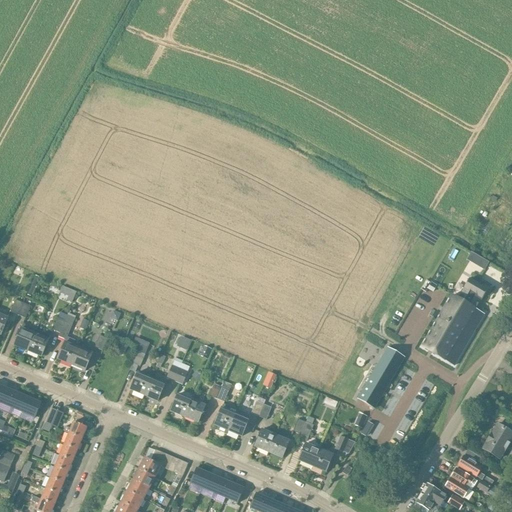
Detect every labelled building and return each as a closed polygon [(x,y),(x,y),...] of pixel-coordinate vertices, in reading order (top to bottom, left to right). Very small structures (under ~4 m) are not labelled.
[(481,259),(477,266),(484,270),(488,263),(481,259)] [(39,277),(35,276),(27,295),(30,296),(34,288),(35,289),(37,285),(35,285),(39,277)] [(469,280),(458,299),(475,309),(481,299),(482,299),(487,290),(481,287),(482,285),(476,282),(475,283),(469,280)] [(71,290),(69,296),(67,301),(71,303),(73,298),(76,292),(71,290)] [(452,296),(421,347),(453,366),(484,315),(475,309),(458,299),(452,296)] [(18,316),(23,304),(16,301),(11,313),(14,314),(18,316)] [(25,319),(30,307),(23,304),(18,316),(22,317),(25,319)] [(60,333),(67,318),(61,315),(59,319),(58,318),(53,330),(60,333)] [(70,345),(72,340),(67,338),(75,319),(67,316),(67,318),(60,333),(58,337),(66,340),(58,360),(71,365),(78,349),(70,345)] [(491,329),(494,324),(488,320),(484,325),(491,329)] [(82,322),(80,328),(85,331),(88,325),(82,322)] [(28,352),(35,335),(21,329),(14,346),(28,352)] [(41,357),(50,336),(36,331),(35,335),(28,352),(41,357)] [(101,351),(107,339),(100,336),(95,348),(101,351)] [(183,338),(179,348),(186,351),(191,341),(183,338)] [(139,367),(145,355),(143,355),(146,349),(139,347),(129,370),(135,373),(138,366),(139,367)] [(387,348),(357,399),(374,409),(404,358),(387,348)] [(85,371),(92,354),(78,349),(71,365),(85,371)] [(174,382),(181,365),(174,362),(167,379),(174,382)] [(182,385),(189,368),(181,365),(174,382),(182,385)] [(144,396),(151,379),(137,374),(130,390),(144,396)] [(157,402),(164,385),(151,379),(144,396),(157,402)] [(224,403),(231,386),(223,383),(221,387),(216,399),(224,403)] [(216,399),(221,387),(214,384),(209,396),(216,399)] [(5,388),(0,401),(0,403),(11,408),(17,393),(8,389),(6,389),(5,388)] [(17,393),(11,408),(23,413),(29,398),(19,394),(17,393)] [(184,418),(191,401),(178,395),(171,412),(184,418)] [(29,398),(23,413),(34,418),(35,418),(41,403),(31,399),(29,398)] [(258,417),(264,405),(265,401),(258,398),(251,414),(258,417)] [(198,423),(205,406),(191,401),(184,418),(198,423)] [(221,408),(214,425),(228,431),(236,410),(223,404),(221,409),(221,408)] [(266,420),(271,408),(264,405),(258,417),(266,420)] [(52,409),(45,425),(46,425),(51,427),(56,429),(63,413),(52,409)] [(236,410),(228,431),(241,437),(248,420),(250,416),(236,410)] [(309,438),(314,426),(312,425),(314,421),(308,418),(306,423),(301,435),(309,438)] [(301,435),(306,423),(298,420),(293,432),(301,435)] [(82,439),(86,428),(73,423),(68,434),(82,439)] [(49,433),(51,427),(46,425),(43,431),(49,433)] [(499,459),(511,437),(511,430),(509,429),(508,431),(497,425),(482,449),(499,459)] [(13,436),(15,431),(4,427),(0,435),(9,438),(10,435),(13,436)] [(268,453),(275,436),(262,430),(255,447),(268,453)] [(77,450),(82,439),(68,434),(64,445),(77,450)] [(282,459),(289,442),(275,436),(268,453),(282,459)] [(343,452),(348,454),(357,440),(350,437),(348,441),(340,438),(335,449),(343,453),(343,452)] [(42,449),(45,443),(39,441),(37,447),(42,449)] [(312,467),(319,450),(306,444),(299,461),(312,467)] [(73,462),(77,450),(64,445),(59,456),(73,462)] [(40,455),(42,449),(37,447),(34,453),(40,455)] [(0,481),(3,483),(14,457),(0,450),(0,481)] [(156,465),(161,453),(155,450),(150,462),(156,465)] [(325,472),(333,456),(319,450),(312,467),(325,472)] [(161,468),(166,455),(161,453),(156,465),(160,467),(161,468)] [(166,470),(172,457),(166,455),(161,468),(166,470)] [(68,473),(73,462),(59,456),(55,467),(68,473)] [(172,472),(177,460),(172,457),(166,470),(172,472)] [(479,473),(482,468),(464,457),(458,466),(471,475),(471,474),(476,477),(475,478),(489,486),(492,481),(479,473)] [(154,478),(160,467),(156,465),(150,462),(144,459),(139,470),(154,478)] [(177,475),(182,462),(177,460),(172,472),(177,475)] [(29,470),(32,464),(26,461),(24,467),(29,470)] [(183,477),(188,464),(182,462),(177,475),(178,475),(183,477)] [(348,476),(352,469),(347,466),(342,473),(348,476)] [(27,475),(29,470),(24,467),(21,473),(27,475)] [(63,484),(68,473),(55,467),(50,478),(63,484)] [(196,468),(189,484),(190,484),(190,483),(202,488),(208,474),(199,470),(197,469),(196,469),(196,468)] [(477,482),(469,478),(469,477),(456,469),(450,478),(469,489),(471,485),(474,486),(477,482)] [(149,489),(154,478),(139,470),(133,481),(149,489)] [(0,491),(11,496),(19,476),(13,473),(7,487),(2,484),(0,488),(0,491)] [(208,474),(202,488),(213,493),(220,479),(210,475),(208,474)] [(178,486),(183,477),(178,475),(173,483),(178,486)] [(59,495),(63,484),(50,478),(45,489),(59,495)] [(469,489),(450,478),(445,487),(458,495),(463,498),(469,489)] [(220,479),(213,493),(225,498),(231,484),(222,479),(220,479)] [(143,500),(149,489),(133,481),(127,492),(143,500)] [(490,487),(480,481),(477,486),(487,492),(490,487)] [(231,484),(225,498),(237,503),(237,504),(244,488),(243,488),(243,489),(233,484),(231,484)] [(24,493),(26,487),(21,485),(18,491),(24,493)] [(446,497),(427,485),(422,493),(435,501),(434,503),(440,507),(446,497)] [(172,497),(176,489),(171,487),(167,494),(172,497)] [(54,506),(59,495),(45,489),(41,500),(54,506)] [(21,499),(24,493),(18,491),(16,497),(21,499)] [(137,511),(143,500),(127,492),(121,502),(137,511)] [(440,507),(434,503),(435,501),(422,493),(413,509),(417,511),(441,511),(439,509),(440,508),(441,508),(440,507)] [(257,511),(263,511),(268,500),(256,495),(250,509),(257,511)] [(37,511),(51,511),(54,506),(41,500),(33,497),(32,501),(39,504),(36,511),(37,511)] [(458,508),(461,502),(453,497),(449,503),(458,508)] [(166,508),(170,500),(165,498),(161,505),(166,508)] [(276,511),(280,504),(268,500),(263,511),(276,511)] [(136,511),(137,511),(121,502),(116,511),(136,511)]
